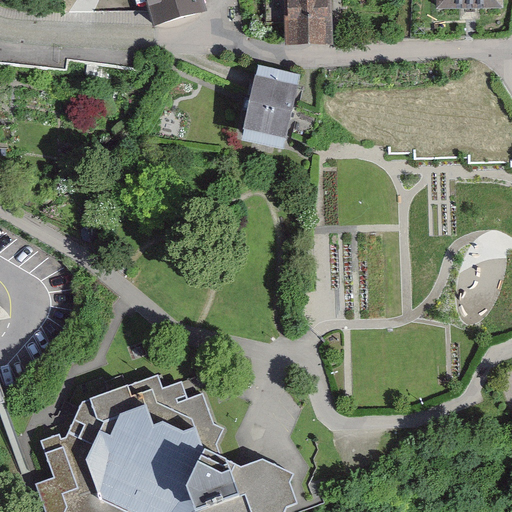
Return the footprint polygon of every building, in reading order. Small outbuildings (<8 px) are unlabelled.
[(153,0),(161,30),(203,19),(198,0),(153,0)] [(337,0),(286,0),(288,51),(339,50),(337,0)] [(511,16),(511,0),(435,0),(437,26),(511,23),(511,16)] [(315,75),(262,63),(247,134),(300,146),(315,75)] [(0,324),(12,322),(12,310),(0,302),(0,301),(0,324)] [(190,402),(182,384),(158,381),(83,409),(67,441),(43,446),(55,483),(38,490),(46,511),(297,511),(291,492),(295,482),(266,469),(244,474),(223,462),(219,449),(223,434),(211,427),(206,400),(190,402)]
